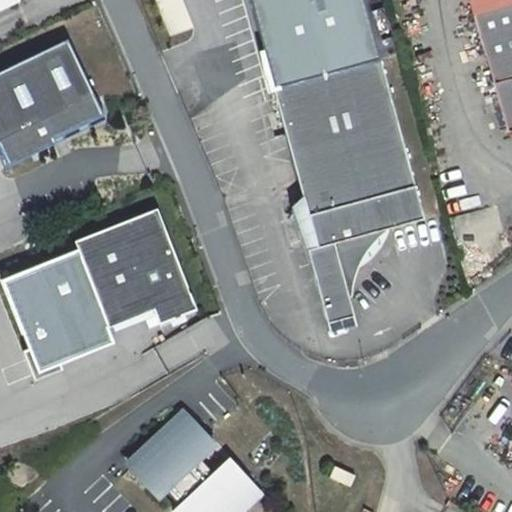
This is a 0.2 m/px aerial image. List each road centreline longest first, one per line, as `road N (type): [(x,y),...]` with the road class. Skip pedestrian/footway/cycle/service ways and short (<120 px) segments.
road 1 (unclassified): [(511,284),(363,395),(310,385),(266,357),(236,313),(112,0)]
road 2 (unknown): [(511,153),(481,127),(445,0)]
